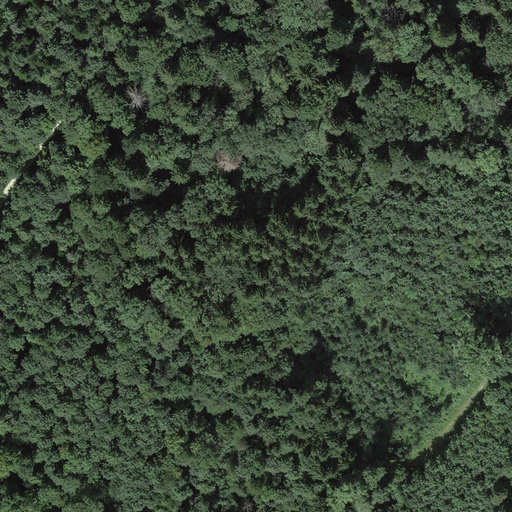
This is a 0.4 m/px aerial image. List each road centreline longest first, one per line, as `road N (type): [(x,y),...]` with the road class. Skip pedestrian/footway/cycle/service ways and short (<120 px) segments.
road 1 (track): [(147,0),(0,205)]
road 2 (track): [(366,511),(432,447),(511,348)]
